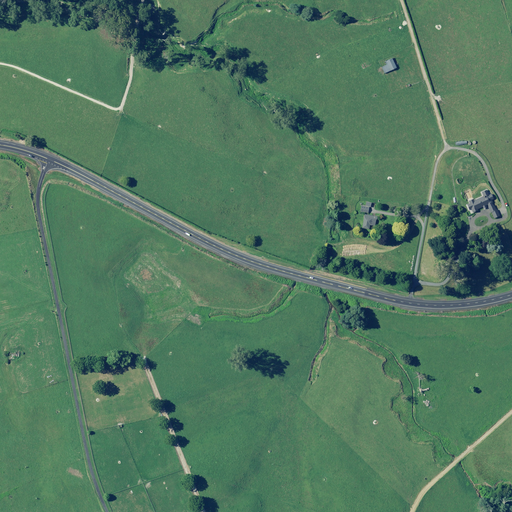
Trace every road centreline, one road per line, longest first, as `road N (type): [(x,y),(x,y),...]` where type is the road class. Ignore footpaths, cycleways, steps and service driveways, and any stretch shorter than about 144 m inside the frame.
road 1 (trunk): [(48,158),(268,267),(410,303),(511,295)]
road 2 (unclassified): [(48,158),(37,208),(87,460),(107,511)]
road 3 (unknown): [(410,303),(435,163)]
